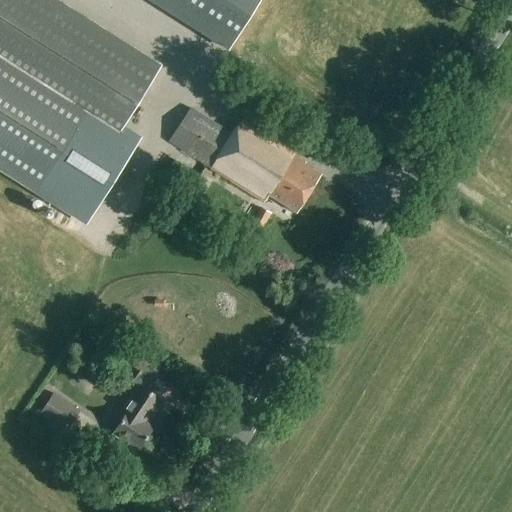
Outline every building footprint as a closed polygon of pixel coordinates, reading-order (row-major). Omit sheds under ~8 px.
[(0,0),(0,169),(3,172),(44,198),(61,208),(70,194),(75,196),(80,197),(86,198),(91,197),(97,196),(102,194),(107,191),(112,181),(126,160),(137,143),(121,133),(127,124),(163,67),(163,66),(58,0),(0,0)] [(154,0),(229,47),(258,0),(154,0)] [(233,136),(190,109),(169,143),(265,203),(269,195),(297,213),(321,175),(305,165),(299,154),(243,120),(233,136)] [(264,229),(273,215),(262,208),(253,222),(264,229)] [(125,255),(130,243),(106,231),(100,243),(125,255)] [(139,450),(154,427),(147,421),(161,401),(145,390),(162,365),(140,350),(130,364),(140,372),(133,383),(139,387),(122,411),(126,413),(112,434),(127,445),(129,443),(139,450)] [(66,433),(80,412),(54,394),(40,415),(66,433)] [(6,417),(20,432),(36,416),(22,402),(6,417)]
